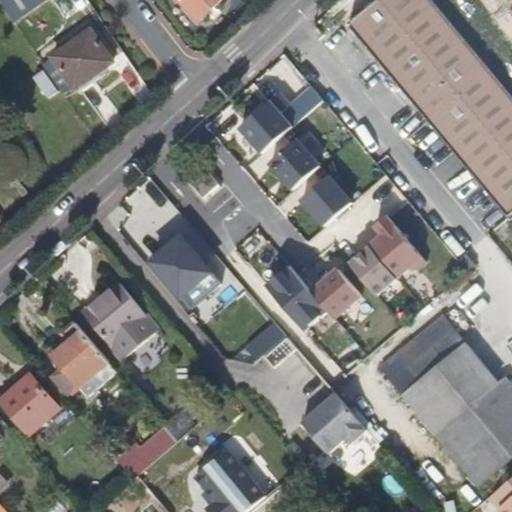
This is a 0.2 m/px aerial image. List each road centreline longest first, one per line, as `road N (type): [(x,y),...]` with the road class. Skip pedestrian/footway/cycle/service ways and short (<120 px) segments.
road 1 (unknown): [(283,3),(472,241)]
road 2 (secondary): [(0,272),(197,91)]
road 3 (unknown): [(82,197),(203,354)]
road 4 (secondary): [(197,91),(286,0)]
